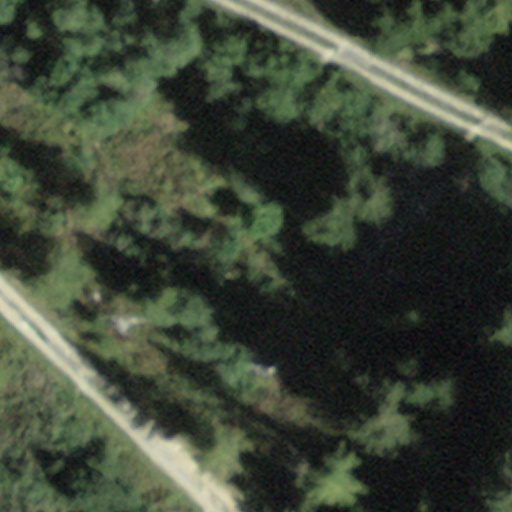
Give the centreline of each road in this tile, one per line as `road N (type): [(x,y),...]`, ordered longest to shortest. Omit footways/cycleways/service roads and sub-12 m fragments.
road 1 (track): [(0,288),(225,511)]
road 2 (track): [(511,137),(235,0)]
